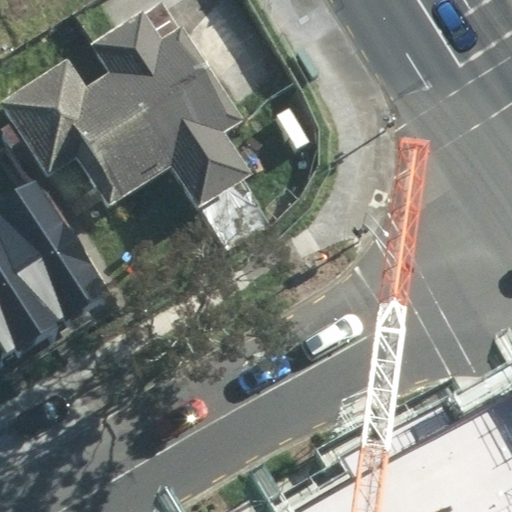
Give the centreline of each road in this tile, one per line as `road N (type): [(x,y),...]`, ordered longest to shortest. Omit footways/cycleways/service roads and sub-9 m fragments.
road 1 (secondary): [(511,256),(61,511)]
road 2 (secondary): [(420,0),(511,149)]
